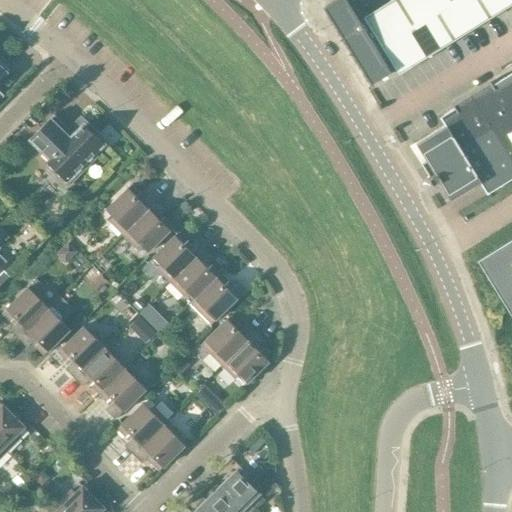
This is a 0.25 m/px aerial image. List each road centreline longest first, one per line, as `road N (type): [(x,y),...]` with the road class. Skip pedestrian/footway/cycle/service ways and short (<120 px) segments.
road 1 (tertiary): [(270,0),(353,112),(431,246),(478,385)]
road 2 (residential): [(282,405),(298,340),(295,300),(281,272),(70,56)]
road 3 (residential): [(0,378),(24,379),(149,508)]
road 4 (unclassified): [(387,511),(392,435),(407,403),(478,385)]
road 5 (unknown): [(364,131),(511,35)]
road 6 (residential): [(149,508),(251,406),(282,405)]
